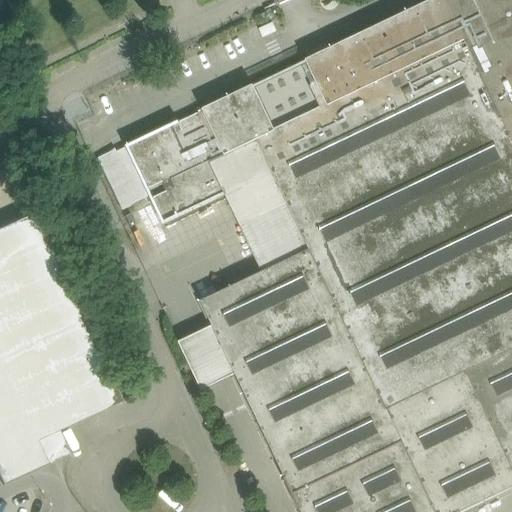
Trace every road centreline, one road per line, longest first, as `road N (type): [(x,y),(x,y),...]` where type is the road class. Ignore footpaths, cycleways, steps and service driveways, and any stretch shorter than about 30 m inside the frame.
road 1 (unclassified): [(42,107),(180,421)]
road 2 (residential): [(42,107),(66,80),(246,0)]
road 3 (unclassified): [(180,421),(142,426),(106,455),(116,511)]
